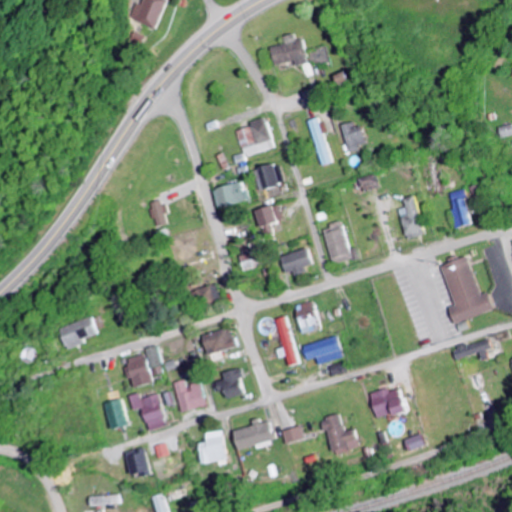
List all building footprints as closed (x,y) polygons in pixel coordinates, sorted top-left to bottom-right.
[(134,3),(128,18),(155,29),(167,0),(140,0),(139,5),(134,3)] [(270,47),(274,65),(295,61),(296,66),(308,63),(302,39),(295,41),(294,34),(283,36),(285,44),(270,47)] [(235,130),(241,154),(232,157),(233,161),(272,151),(264,118),(248,122),(249,127),(235,130)] [(309,120),(318,166),(329,164),(320,118),(309,120)] [(364,145),(360,121),(342,124),(347,152),(359,150),(358,146),(364,145)] [(502,138),(511,135),(511,124),(500,128),(502,138)] [(279,164),(254,169),(257,190),(283,186),(279,164)] [(359,179),(362,192),(378,189),(376,175),(359,179)] [(210,189),(215,209),(248,200),(246,191),(242,192),(239,182),(210,189)] [(405,208),(399,210),(405,238),(423,234),(415,196),(403,199),(405,208)] [(153,227),(164,223),(156,200),(145,204),(153,227)] [(277,204),(254,212),(262,237),(272,234),(269,224),(283,220),(277,204)] [(331,261),(350,257),(342,223),(323,228),(331,261)] [(311,266),(308,250),(280,255),(284,276),(305,272),(304,267),(311,266)] [(256,268),(251,253),(237,257),(241,271),(256,268)] [(454,307),(450,308),(454,323),(495,312),(490,293),(480,296),(470,258),(443,265),(454,307)] [(219,298),(214,284),(190,292),(195,306),(219,298)] [(312,302),(294,306),(301,334),(320,330),(312,302)] [(278,359),(286,357),(288,366),(296,365),(287,317),(276,319),(282,348),(276,349),(278,359)] [(99,337),(93,318),(60,328),(67,348),(99,337)] [(204,355),(234,348),(229,329),(200,335),(204,355)] [(307,361),(317,358),(319,366),(345,359),(338,336),(303,347),(307,361)] [(454,348),(457,360),(482,354),(483,361),(490,360),(489,350),(493,350),(491,341),(454,348)] [(131,389),(150,383),(142,355),(123,360),(131,389)] [(242,396),(238,370),(221,372),(222,381),(213,382),(215,393),(223,392),(224,399),(242,396)] [(183,387),(182,381),(172,383),(178,412),(202,407),(198,384),(183,387)] [(407,412),(400,389),(391,392),(390,389),(371,395),(379,421),(407,412)] [(146,431),(164,427),(157,395),(139,398),(138,394),(128,396),(132,411),(141,408),(146,431)] [(102,404),(110,431),(127,426),(120,399),(102,404)] [(332,455),(360,449),(356,429),(344,432),(340,416),(324,419),(332,455)] [(231,430),(235,450),(272,442),(268,422),(258,424),(231,430)] [(304,439),(300,426),(281,432),(286,445),(304,439)] [(202,433),(203,443),(196,444),(198,466),(225,463),(222,431),(202,433)] [(427,446),(422,434),(405,441),(410,453),(427,446)] [(168,456),(164,443),(152,446),(156,459),(168,456)] [(128,477),(147,473),(143,451),(124,455),(128,477)] [(152,511),(164,511),(158,494),(147,497),(152,511)]
